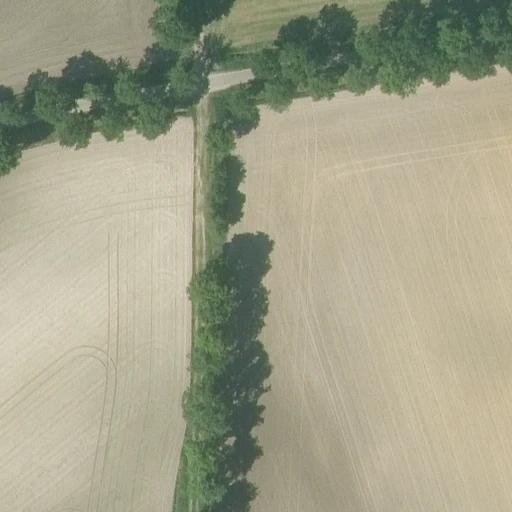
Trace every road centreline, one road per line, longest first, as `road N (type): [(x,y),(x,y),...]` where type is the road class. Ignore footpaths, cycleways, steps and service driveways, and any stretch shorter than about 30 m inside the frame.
road 1 (unclassified): [(0,131),(97,104),(511,31)]
road 2 (track): [(197,0),(204,85),(191,511)]
